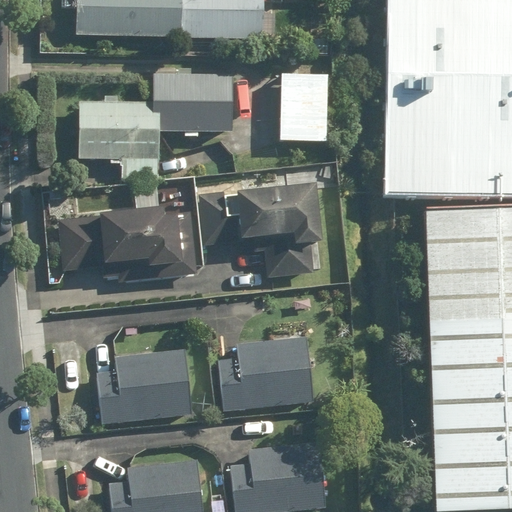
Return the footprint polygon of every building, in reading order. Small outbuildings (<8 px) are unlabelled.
[(264,0),(67,0),(67,6),(80,6),(79,35),(275,41),(276,12),(264,11),(264,0)] [(511,0),(387,0),(388,196),(511,195),(511,0)] [(237,78),(154,75),(153,104),(81,102),(80,160),(122,161),(122,183),(160,184),(161,133),(236,135),(237,78)] [(332,76),(284,75),(282,142),(331,143),(332,76)] [(319,183),(200,198),(206,246),(264,239),(269,279),(316,273),(312,244),(326,242),(319,183)] [(135,211),(59,217),(63,270),(104,266),(105,279),(119,278),(120,282),(170,278),(169,266),(186,264),(182,217),(167,218),(167,208),(162,208),(160,187),(133,189),(135,211)] [(511,220),(418,225),(431,504),(511,499),(511,220)] [(217,363),(223,415),(315,404),(308,336),(237,344),(239,361),(217,363)] [(98,375),(103,427),(192,419),(186,352),(119,358),(120,373),(98,375)] [(231,468),(235,511),(322,511),(330,511),(323,445),(249,452),(250,466),(231,468)] [(110,485),(112,511),(202,511),(198,462),(129,469),(130,483),(110,485)]
